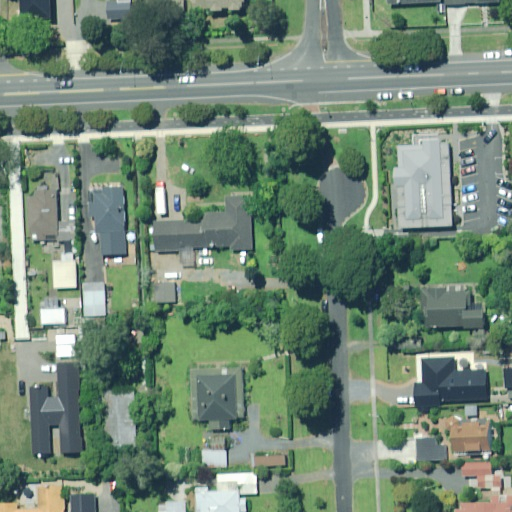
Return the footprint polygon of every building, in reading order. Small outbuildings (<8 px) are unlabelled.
[(133,0),(111,0),(111,18),(134,18),(133,0)] [(147,0),(148,13),(187,13),(186,0),(147,0)] [(196,0),(197,9),(251,6),(251,0),(196,0)] [(447,217),(443,138),(427,139),(427,149),(407,149),(407,165),(398,167),(398,185),(408,185),(410,219),(447,217)] [(133,254),(131,188),(101,188),(101,203),(95,203),(95,217),(102,217),(102,234),(106,234),(106,255),(133,254)] [(64,189),(42,189),(42,197),(34,197),(35,241),(64,241),(64,189)] [(511,225),(511,194),(496,195),(497,226),(511,225)] [(161,252),(259,250),(257,196),(232,196),(232,213),(211,214),(211,220),(160,221),(161,252)] [(82,288),(81,262),(59,263),(60,289),(82,288)] [(112,314),(111,283),(89,284),(91,315),(112,314)] [(429,328),(471,327),(471,330),(487,329),(486,310),(479,310),(479,286),(427,287),(429,328)] [(72,300),(46,300),(46,324),(72,325),(72,300)] [(82,346),(52,346),(52,393),(83,392),(82,346)] [(456,356),(424,357),(425,382),(418,383),(418,406),(493,404),(492,373),(480,373),(480,367),(456,368),(456,356)] [(198,422),(215,421),(215,431),(236,431),(235,421),(251,421),(250,368),(197,369),(198,422)] [(58,421),(49,421),(50,394),(50,381),(48,381),(8,380),(7,412),(13,413),(13,446),(62,447),(63,430),(58,430),(58,421)] [(141,392),(107,393),(109,448),(142,447),(141,392)] [(462,419),(455,416),(449,420),(449,429),(457,433),(457,451),(494,450),(493,421),(462,422),(462,419)] [(217,438),(217,451),(209,451),(208,469),(232,469),(233,454),(233,439),(217,438)] [(441,439),(419,440),(420,461),(442,460),(441,439)] [(203,449),(183,447),(182,462),(202,463),(203,449)] [(287,455),(258,457),(258,466),(288,464),(287,455)] [(499,475),(499,463),(468,463),(468,477),(483,477),(484,489),(497,488),(498,503),(462,504),(461,511),(511,511),(511,491),(510,491),(510,475),(499,475)] [(253,511),(253,494),(263,494),(263,474),(223,475),(224,488),(202,488),(202,511),(253,511)] [(0,511),(104,511),(104,494),(69,495),(69,485),(43,486),(44,509),(24,510),(23,503),(0,503),(0,511)] [(191,511),(191,503),(164,503),(163,511),(191,511)]
